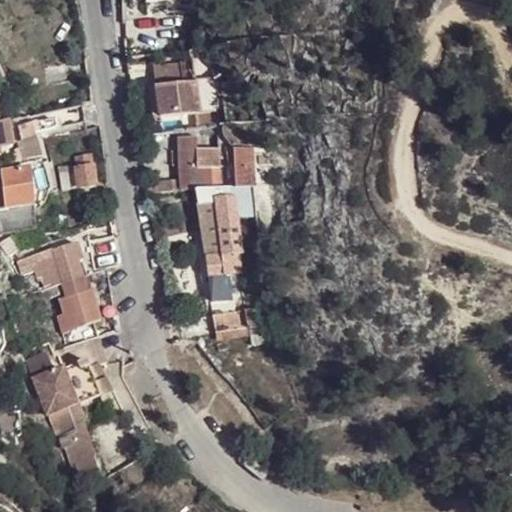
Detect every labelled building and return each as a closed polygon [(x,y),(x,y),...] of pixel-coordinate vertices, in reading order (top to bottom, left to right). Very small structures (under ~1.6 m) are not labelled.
[(210,56),(153,64),(160,114),(196,109),(198,124),(219,121),(210,56)] [(12,145),(6,122),(0,123),(0,151),(10,148),(12,145)] [(178,164),(182,188),(203,184),(221,179),(221,160),(218,159),(215,144),(196,144),(195,131),(178,133),(178,164)] [(252,159),(249,140),(230,142),(233,162),(252,159)] [(18,146),(22,163),(43,160),(37,141),(18,146)] [(91,156),(76,158),(77,167),(92,164),(91,156)] [(95,185),(92,164),(77,167),(75,167),(75,168),(77,186),(77,188),(95,185)] [(62,188),(77,186),(75,168),(59,170),(62,188)] [(32,170),(2,171),(3,184),(5,208),(0,208),(0,221),(8,220),(9,232),(35,230),(33,207),(35,206),(32,170)] [(221,179),(203,184),(210,269),(242,266),(240,239),(259,238),(253,173),(240,177),(221,179)] [(172,176),(146,180),(147,190),(173,186),(172,176)] [(8,220),(0,221),(0,227),(2,232),(9,232),(8,220)] [(44,289),(84,276),(74,244),(49,252),(50,256),(33,262),(35,268),(31,270),(35,282),(39,281),(42,290),(44,289)] [(64,333),(68,347),(101,337),(97,324),(103,321),(88,276),(84,276),(44,289),(47,298),(58,294),(65,314),(71,331),(64,333)] [(200,307),(203,326),(208,324),(243,319),(246,318),(243,300),(200,307)] [(65,314),(58,316),(64,333),(71,331),(65,314)] [(243,319),(208,324),(209,333),(244,327),(243,319)] [(48,353),(29,359),(53,430),(73,422),(68,406),(86,400),(77,374),(109,364),(101,337),(68,347),(76,370),(57,376),(48,353)] [(66,447),(76,477),(100,477),(93,456),(90,458),(85,442),(66,447)]
